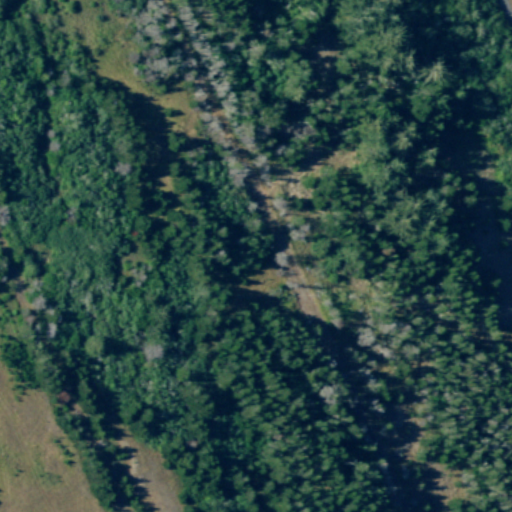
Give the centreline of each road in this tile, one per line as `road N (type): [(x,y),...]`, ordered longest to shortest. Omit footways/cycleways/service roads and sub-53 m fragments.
road 1 (residential): [(405,511),(164,0)]
road 2 (residential): [(125,511),(0,244)]
